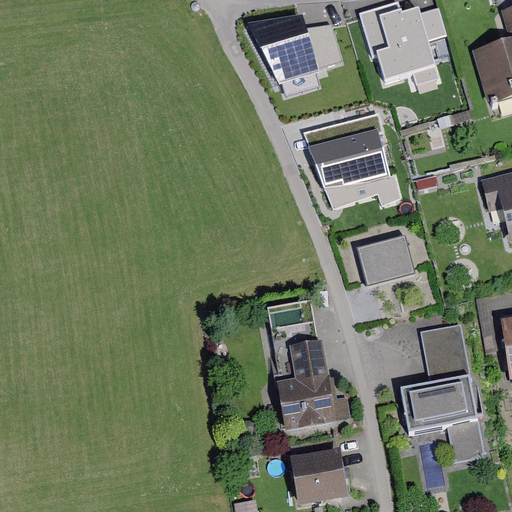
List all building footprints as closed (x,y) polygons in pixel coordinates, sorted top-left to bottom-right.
[(425,7),(380,15),(389,63),(433,55),(425,7)] [(511,7),(497,12),(507,39),(473,49),(492,108),(511,102),(511,7)] [(345,61),(310,69),(320,114),(357,108),(345,61)] [(511,171),(482,178),(493,226),(511,221),(511,171)] [(408,236),(359,247),(368,286),(417,275),(408,236)] [(511,385),(511,323),(502,325),(511,385)] [(465,324),(422,333),(433,384),(399,391),(410,443),(444,436),(450,465),(492,456),(465,324)] [(330,337),(290,343),(296,380),(279,383),(286,428),(343,419),(330,337)] [(341,449),(288,457),(296,504),(349,498),(341,449)] [(259,511),(257,503),(238,507),(238,511),(259,511)]
